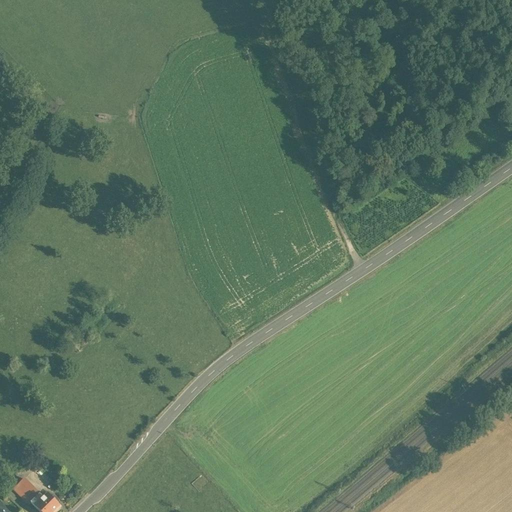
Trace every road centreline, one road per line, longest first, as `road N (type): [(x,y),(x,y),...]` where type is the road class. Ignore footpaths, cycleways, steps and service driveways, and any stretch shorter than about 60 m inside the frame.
road 1 (secondary): [(77,511),(242,346),(511,168)]
road 2 (track): [(363,271),(275,17),(317,0)]
